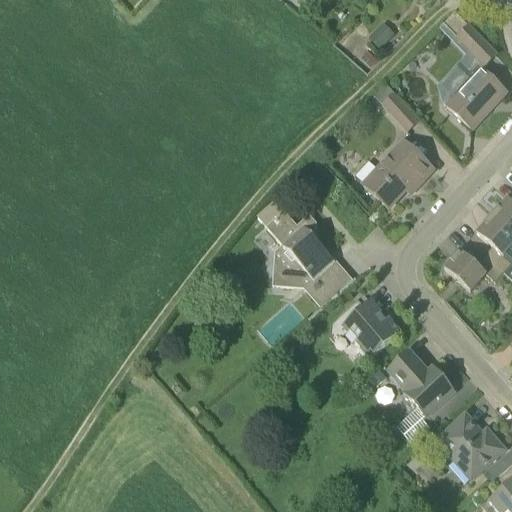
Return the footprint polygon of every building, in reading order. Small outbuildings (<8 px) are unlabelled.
[(443,26),(484,69),(496,57),(455,15),(443,26)] [(380,48),(394,35),(385,25),(371,38),(380,48)] [(473,87),(469,83),(446,108),(471,132),(506,95),(484,75),(473,87)] [(373,97),(382,107),(406,134),(419,123),(395,96),(394,97),(385,87),(373,97)] [(420,187),(433,172),(403,144),(363,187),(388,211),(415,182),(420,187)] [(511,205),(507,201),(491,218),(511,236),(511,205)] [(297,228),(284,214),(266,230),(282,249),(279,251),(295,269),(289,274),(274,273),(274,281),(281,289),(293,290),(304,290),(322,311),(350,287),(332,266),(326,272),(320,265),(328,258),(313,240),(315,238),(316,226),(309,218),(297,228)] [(492,250),(484,259),(503,276),(511,283),(511,267),(511,266),(511,236),(491,218),(476,235),(492,250)] [(476,268),(460,253),(444,271),(470,294),(485,277),(495,285),(503,276),(484,259),(476,268)] [(381,316),(370,303),(364,309),(357,302),(330,325),(329,339),(358,372),(400,334),(389,320),(385,323),(380,317),(381,316)] [(425,419),(453,394),(433,371),(427,376),(408,355),(388,372),(407,394),(404,396),(425,419)] [(435,443),(453,464),(470,483),(505,453),(486,432),(482,436),(465,417),(435,443)] [(511,511),(511,483),(489,504),(496,511),(511,511)]
